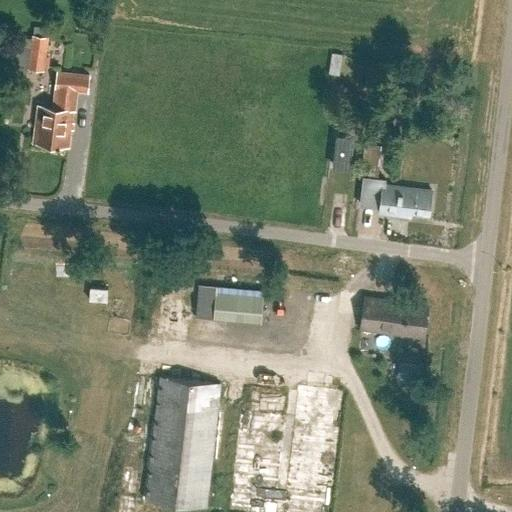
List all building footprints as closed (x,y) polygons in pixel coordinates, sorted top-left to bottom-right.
[(48,71),(50,57),(46,56),(49,37),(32,35),(28,69),(48,71)] [(323,45),(322,65),(336,65),(336,46),(323,45)] [(86,89),(88,72),(59,69),(57,85),(55,104),(40,103),(36,140),(67,143),(71,107),(74,108),(76,88),(86,89)] [(349,167),(353,137),(338,136),(334,165),(349,167)] [(378,165),(381,145),(365,143),(362,163),(378,165)] [(429,214),(432,189),(404,186),(386,183),(386,179),(364,176),(361,205),(380,207),(379,212),(411,216),(412,212),(429,214)] [(217,285),(214,318),(223,319),(225,296),(262,299),(263,289),(217,285)] [(425,331),(428,310),(423,309),(424,305),(365,297),(361,327),(420,335),(420,331),(425,331)] [(234,374),(223,507),(283,511),(323,511),(333,382),(234,374)] [(159,376),(145,499),(207,506),(221,383),(159,376)]
